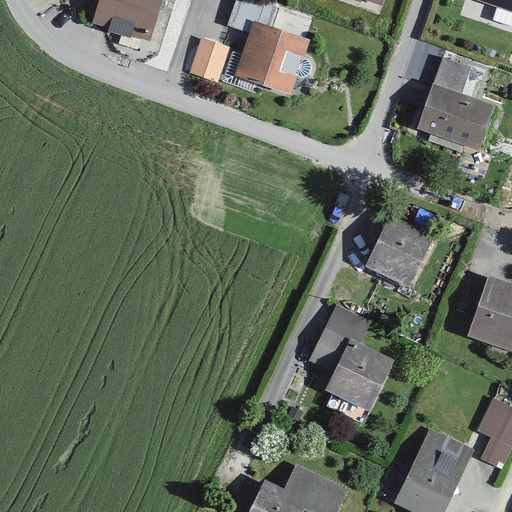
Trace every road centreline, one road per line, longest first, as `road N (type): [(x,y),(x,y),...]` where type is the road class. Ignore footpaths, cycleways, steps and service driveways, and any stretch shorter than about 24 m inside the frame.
road 1 (residential): [(362,167),(84,65),(44,39),(17,0)]
road 2 (residential): [(225,490),(359,198),(362,167)]
road 3 (residential): [(362,167),(421,0)]
road 4 (residential): [(511,223),(362,167)]
